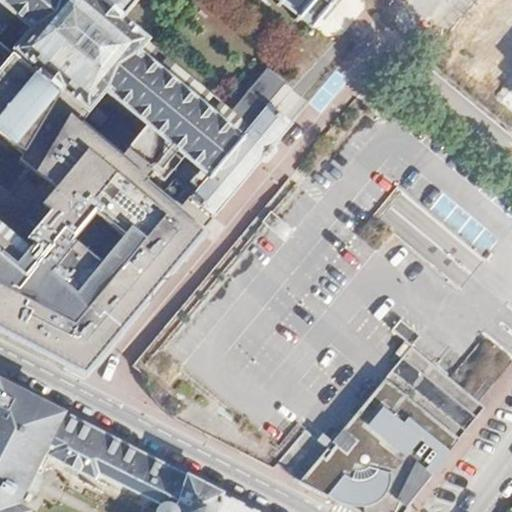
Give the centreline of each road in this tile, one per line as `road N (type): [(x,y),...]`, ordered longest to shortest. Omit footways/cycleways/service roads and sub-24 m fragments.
road 1 (residential): [(287,511),(0,362)]
road 2 (unknown): [(204,350),(268,404),(319,433)]
road 3 (unknown): [(255,290),(364,379)]
